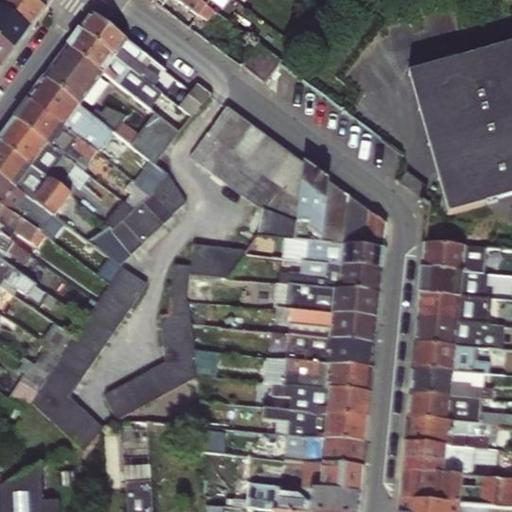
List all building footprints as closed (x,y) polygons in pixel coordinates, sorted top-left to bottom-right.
[(0,0),(0,7),(31,31),(45,12),(29,0),(0,0)] [(29,0),(45,12),(53,0),(29,0)] [(206,7),(197,0),(158,0),(154,6),(163,12),(171,0),(174,0),(198,18),(200,16),(206,7)] [(0,41),(15,52),(31,31),(0,7),(0,41)] [(213,12),(206,7),(200,16),(207,21),(213,12)] [(78,32),(115,59),(127,42),(90,15),(78,32)] [(67,48),(103,76),(115,59),(78,32),(67,48)] [(0,72),(15,52),(0,41),(0,72)] [(160,67),(127,42),(115,59),(153,88),(160,79),(154,75),(160,67)] [(285,59),(260,42),(241,68),(266,86),(285,59)] [(511,45),(407,71),(447,218),(511,197),(511,45)] [(43,79),(80,107),(84,103),(103,76),(67,48),(43,79)] [(153,88),(115,59),(103,76),(154,114),(160,104),(148,95),(153,88)] [(80,107),(43,79),(27,100),(64,129),(80,107)] [(198,86),(180,109),(191,118),(210,96),(198,86)] [(64,129),(27,100),(14,119),(48,146),(50,148),(64,129)] [(80,107),(107,128),(111,124),(84,103),(80,107)] [(80,107),(64,129),(98,154),(113,134),(107,128),(80,107)] [(296,231),(303,165),(226,109),(208,136),(207,135),(190,160),(262,214),(258,237),(248,253),(245,257),(273,260),(274,240),(295,242),(296,231)] [(130,149),(144,160),(154,168),(155,166),(179,134),(154,115),(138,137),(131,147),(130,149)] [(48,146),(14,119),(0,137),(0,144),(31,168),(48,146)] [(111,124),(107,128),(113,134),(131,147),(138,137),(115,119),(111,124)] [(50,148),(76,167),(81,160),(89,165),(98,154),(64,129),(50,148)] [(31,168),(0,144),(0,177),(14,189),(31,168)] [(31,168),(61,189),(76,167),(50,148),(48,146),(31,168)] [(153,194),(166,175),(155,166),(154,168),(144,160),(128,181),(131,184),(149,198),(153,194)] [(321,244),(328,183),(303,165),(296,231),(306,230),(308,242),(321,244)] [(76,167),(61,189),(71,197),(77,188),(80,190),(89,178),(76,167)] [(14,189),(50,215),(55,219),(71,197),(61,189),(31,168),(14,189)] [(186,205),(166,175),(153,194),(149,198),(134,212),(113,232),(110,228),(107,231),(87,244),(100,251),(120,268),(174,218),(173,217),(186,205)] [(14,189),(0,177),(0,206),(14,189)] [(385,224),(328,183),(321,244),(344,246),(383,250),(385,224)] [(149,198),(131,184),(125,192),(130,197),(125,205),(134,212),(149,198)] [(0,206),(37,231),(41,226),(50,215),(14,189),(0,206)] [(134,212),(125,205),(122,203),(113,214),(101,226),(107,231),(110,228),(113,232),(134,212)] [(37,231),(0,206),(0,223),(29,244),(37,231)] [(37,231),(45,237),(49,232),(41,226),(37,231)] [(45,237),(37,231),(29,244),(37,250),(45,237)] [(31,257),(0,235),(0,261),(1,263),(7,255),(25,267),(31,257)] [(321,244),(308,242),(306,263),(342,268),(344,246),(321,244)] [(424,245),(422,271),(462,274),(465,248),(424,245)] [(245,257),(248,253),(194,246),(191,268),(190,276),(229,281),(245,257)] [(381,271),(383,250),(344,246),(342,268),(381,271)] [(486,249),(465,248),(462,274),(484,276),(486,249)] [(0,287),(4,281),(26,298),(36,286),(1,263),(0,261),(0,287)] [(342,268),(306,263),(301,262),(299,276),(289,275),(288,285),(337,291),(340,291),(342,268)] [(191,268),(173,266),(169,317),(159,318),(165,364),(104,397),(117,422),(198,379),(195,352),(187,301),(190,276),(191,268)] [(379,295),(381,271),(342,268),(340,291),(379,295)] [(146,286),(121,269),(84,324),(62,357),(49,376),(37,394),(30,404),(83,453),(104,430),(70,399),(146,286)] [(422,271),(419,295),(460,299),(462,274),(422,271)] [(288,285),(289,275),(278,272),(277,284),(288,285)] [(491,276),(484,276),(462,274),(460,299),(488,302),(491,276)] [(288,285),(277,284),(273,311),(277,310),(285,310),(288,285)] [(337,291),(288,285),(285,310),(334,316),(337,291)] [(511,286),(497,285),(496,301),(511,302),(511,286)] [(376,321),(379,295),(340,291),(337,291),(334,316),(376,321)] [(419,295),(417,319),(458,324),(460,299),(419,295)] [(488,302),(460,299),(458,324),(487,327),(490,302),(488,302)] [(334,316),(285,310),(277,310),(275,326),(288,327),(288,337),(332,342),(334,316)] [(374,346),(376,321),(334,316),(332,342),(374,346)] [(62,357),(84,324),(77,319),(67,335),(47,321),(37,334),(44,339),(41,344),(48,348),(62,357)] [(417,319),(414,344),(456,349),(458,324),(417,319)] [(485,351),(487,327),(458,324),(456,349),(485,351)] [(286,350),(288,337),(272,335),(271,348),(286,350)] [(332,342),(288,337),(286,350),(285,362),(329,367),(332,342)] [(372,371),(374,346),(332,342),(329,367),(331,367),(372,371)] [(414,344),(411,369),(453,373),(456,349),(414,344)] [(62,357),(48,348),(34,366),(49,376),(62,357)] [(483,376),(485,351),(456,349),(453,373),(483,376)] [(195,352),(198,379),(217,380),(219,354),(195,352)] [(37,394),(49,376),(34,366),(23,359),(20,363),(24,365),(15,379),(37,394)] [(283,386),(285,362),(267,360),(263,385),(283,386)] [(329,367),(285,362),(283,386),(291,387),(328,392),(331,367),(329,367)] [(369,396),(372,371),(331,367),(328,392),(369,396)] [(411,369),(409,395),(450,399),(453,373),(411,369)] [(482,390),(483,376),(453,373),(450,399),(481,401),(482,390)] [(328,392),(291,387),(289,412),(326,416),(328,392)] [(482,390),(481,401),(491,402),(492,390),(482,390)] [(367,421),(369,396),(328,392),(326,416),(367,421)] [(409,395),(406,418),(448,422),(450,399),(409,395)] [(511,415),(490,414),(491,402),(481,401),(450,399),(448,422),(454,423),(511,427),(511,415)] [(326,416),(289,412),(263,410),(262,422),(288,424),(286,438),(324,442),(326,416)] [(365,446),(367,421),(326,416),(324,442),(365,446)] [(406,418),(404,445),(445,448),(451,448),(454,423),(448,422),(406,418)] [(511,427),(454,423),(451,448),(488,451),(488,448),(496,448),(498,431),(511,432),(511,427)] [(143,431),(130,432),(131,443),(143,443),(143,431)] [(324,442),(286,438),(285,451),(323,455),(324,442)] [(363,471),(365,446),(324,442),(323,455),(322,466),(363,471)] [(401,473),(442,476),(445,448),(404,445),(401,473)] [(485,479),(488,451),(451,448),(445,448),(442,476),(461,477),(485,479)] [(323,455),(285,451),(282,460),(302,461),(316,462),(322,466),(323,455)] [(0,475),(11,482),(40,466),(6,453),(0,461),(0,475)] [(316,462),(302,461),(300,486),(311,493),(312,491),(319,491),(322,466),(316,462)] [(42,511),(42,503),(40,466),(11,482),(0,488),(0,511),(42,511)] [(136,511),(136,500),(152,499),(153,481),(149,481),(148,467),(124,466),(127,511),(136,511)] [(360,496),(363,471),(322,466),(319,491),(360,496)] [(401,473),(398,501),(439,504),(439,506),(459,506),(461,477),(442,476),(401,473)] [(0,488),(11,482),(0,475),(0,488)] [(511,480),(485,479),(461,477),(459,506),(511,510),(511,480)] [(309,511),(311,493),(250,486),(247,510),(270,511),(309,511)] [(358,511),(360,496),(319,491),(312,491),(311,493),(309,511),(358,511)] [(154,511),(154,499),(152,499),(136,500),(136,511),(154,511)] [(397,511),(438,511),(439,506),(439,504),(398,501),(397,511)] [(58,511),(58,502),(42,503),(42,511),(58,511)]
